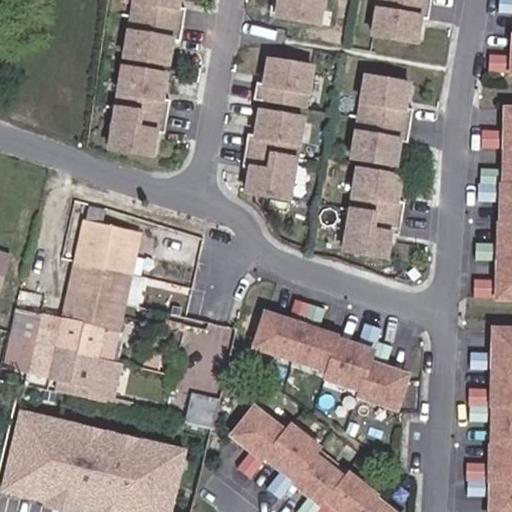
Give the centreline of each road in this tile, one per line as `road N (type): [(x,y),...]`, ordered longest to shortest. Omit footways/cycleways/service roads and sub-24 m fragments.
road 1 (residential): [(473,0),(458,89),(443,311)]
road 2 (residential): [(443,311),(261,254),(237,216),(200,200)]
road 3 (residential): [(200,200),(0,136)]
road 4 (residential): [(231,0),(200,200)]
road 5 (residential): [(429,511),(443,311)]
